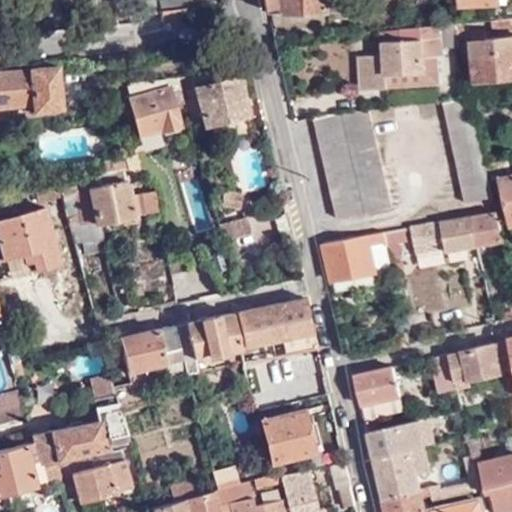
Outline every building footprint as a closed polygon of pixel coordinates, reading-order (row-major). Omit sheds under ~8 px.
[(0,0),(6,26),(21,23),(16,0),(0,0)] [(83,0),(87,21),(104,18),(100,0),(83,0)] [(160,0),(142,0),(145,15),(163,12),(160,0)] [(160,0),(163,12),(187,8),(194,7),(192,0),(160,0)] [(330,7),(329,0),(268,0),(271,11),(330,7)] [(165,24),(188,21),(187,8),(163,12),(165,24)] [(511,17),(491,19),(493,31),(511,29),(511,17)] [(463,23),(454,24),(457,33),(465,32),(463,23)] [(457,33),(454,24),(440,25),(443,48),(459,47),(457,33)] [(440,25),(381,31),(383,55),(358,56),(360,89),(425,85),(423,57),(438,56),(444,56),(443,48),(440,25)] [(511,77),(511,35),(488,37),(487,29),(475,30),(476,38),(472,38),(476,81),(511,77)] [(423,57),(425,85),(440,85),(438,56),(423,57)] [(0,109),(32,107),(33,113),(63,110),(59,66),(0,72),(0,109)] [(197,87),(207,126),(251,114),(240,75),(197,87)] [(109,84),(116,116),(126,113),(123,104),(130,102),(141,138),(162,132),(163,135),(184,130),(174,96),(184,93),(179,77),(109,84)] [(493,196),(471,97),(443,101),(467,202),(493,196)] [(369,108),(314,115),(337,218),(391,206),(369,108)] [(106,162),(123,157),(125,156),(122,143),(101,151),(106,162)] [(60,182),(77,245),(99,241),(96,226),(90,190),(128,182),(126,170),(60,182)] [(511,176),(502,179),(510,225),(511,224),(511,176)] [(90,190),(96,226),(135,217),(128,182),(90,190)] [(221,204),(241,206),(242,192),(222,190),(221,204)] [(146,215),(160,213),(155,192),(141,194),(146,215)] [(61,265),(46,210),(0,220),(0,250),(3,260),(22,255),(27,266),(32,264),(36,272),(61,265)] [(502,239),(497,210),(473,215),(479,244),(502,239)] [(219,222),(223,239),(249,232),(245,215),(219,222)] [(473,215),(384,233),(386,240),(392,269),(404,267),(400,241),(414,239),(416,254),(445,247),(446,251),(479,244),(473,215)] [(384,233),(323,244),(331,280),(375,272),(369,244),(386,240),(384,233)] [(375,272),(392,269),(386,240),(369,244),(375,272)] [(170,261),(175,283),(189,280),(184,258),(170,261)] [(511,316),(511,280),(510,274),(499,277),(503,289),(506,288),(510,308),(502,312),(504,318),(511,316)] [(306,298),(236,312),(243,346),(241,346),(244,360),(253,358),(250,344),(281,338),(314,330),(306,298)] [(175,325),(184,357),(188,371),(199,370),(196,360),(235,352),(225,314),(175,325)] [(175,325),(121,336),(128,370),(184,357),(175,325)] [(317,345),(314,330),(281,338),(286,352),(317,345)] [(449,353),(457,386),(470,383),(469,377),(501,371),(501,367),(511,364),(511,354),(508,339),(449,353)] [(0,387),(19,384),(12,359),(8,345),(0,346),(0,387)] [(449,353),(430,357),(439,391),(457,386),(449,353)] [(403,408),(393,366),(353,375),(367,431),(379,428),(376,415),(403,408)] [(0,435),(0,437),(3,448),(34,439),(36,443),(41,463),(130,442),(109,372),(89,377),(96,401),(94,402),(98,417),(30,433),(29,428),(0,435)] [(292,384),(252,393),(256,410),(297,400),(292,384)] [(19,391),(0,393),(0,424),(22,423),(19,391)] [(314,449),(303,407),(262,418),(273,459),(314,449)] [(373,457),(425,444),(433,443),(428,424),(439,422),(437,415),(419,419),(379,428),(367,431),(373,457)] [(62,474),(58,463),(42,468),(41,466),(41,463),(36,443),(34,439),(3,448),(0,448),(0,488),(44,476),(44,478),(62,474)] [(425,444),(373,457),(383,497),(420,488),(416,472),(430,468),(425,444)] [(511,450),(480,459),(486,490),(493,489),(499,511),(511,508),(511,450)] [(480,486),(473,454),(465,456),(472,488),(480,486)] [(62,474),(68,501),(78,498),(79,501),(133,487),(124,456),(92,464),(89,456),(58,463),(62,474)] [(320,511),(310,469),(282,476),(287,495),(291,511),(320,511)] [(237,471),(215,475),(219,487),(239,482),(237,471)] [(169,481),(172,498),(196,492),(192,476),(169,481)] [(214,488),(220,511),(234,507),(234,511),(291,511),(287,495),(255,503),(250,479),(239,482),(219,487),(214,488)] [(442,483),(420,488),(424,502),(445,496),(442,483)] [(220,511),(214,488),(196,492),(172,498),(146,505),(148,511),(220,511)] [(420,488),(383,497),(386,511),(426,511),(424,502),(420,488)] [(345,509),(356,505),(353,491),(341,494),(345,509)] [(483,511),(480,497),(436,509),(436,511),(483,511)]
